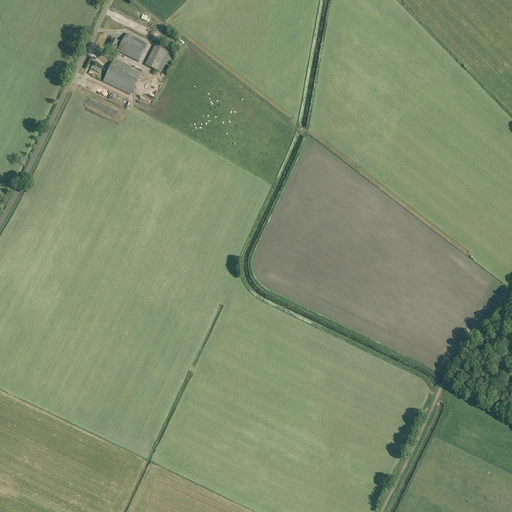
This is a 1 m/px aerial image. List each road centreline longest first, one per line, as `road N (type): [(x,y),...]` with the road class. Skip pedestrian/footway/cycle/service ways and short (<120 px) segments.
road 1 (track): [(511,295),(457,350),(380,511)]
road 2 (unclassified): [(108,0),(0,223)]
